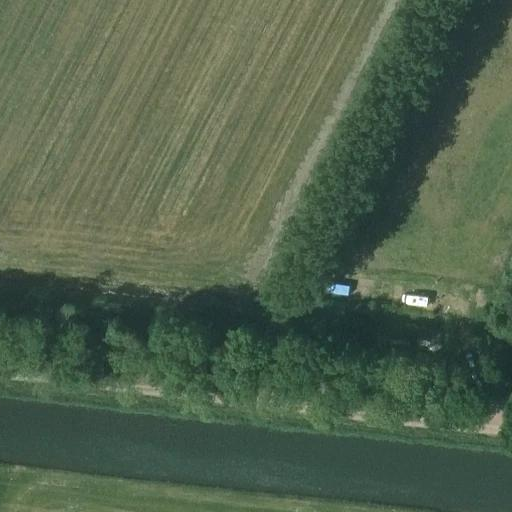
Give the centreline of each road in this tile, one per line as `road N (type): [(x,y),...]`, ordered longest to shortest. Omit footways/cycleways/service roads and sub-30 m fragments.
road 1 (track): [(260,408),(511,436)]
road 2 (track): [(276,332),(325,345),(330,416)]
